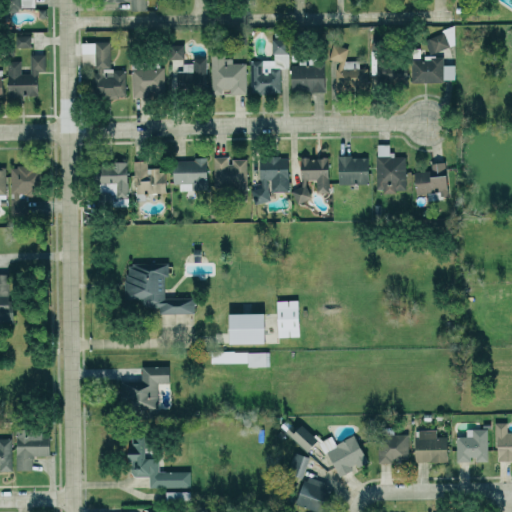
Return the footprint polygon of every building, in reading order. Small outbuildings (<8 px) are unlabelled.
[(2,0),(3,9),(32,9),(31,0),(2,0)] [(96,0),(97,1),(128,1),(128,10),(144,11),(143,0),(96,0)] [(423,36),(427,52),(454,46),(450,30),(423,36)] [(27,36),(13,36),(13,47),(27,46),(27,36)] [(278,93),(277,68),(285,68),(285,39),(269,39),(269,60),(249,60),(249,93),(278,93)] [(77,42),(77,65),(92,65),(92,72),(89,72),(90,97),(123,97),(122,70),(107,70),(107,42),(77,42)] [(181,59),(180,44),(165,45),(166,59),(181,59)] [(334,91),(364,90),(364,68),(357,69),(356,60),(344,61),(343,46),(327,46),(327,60),(333,60),(334,91)] [(3,61),(3,96),(34,96),(34,71),(42,71),(42,54),(27,54),(27,74),(18,74),(18,61),(3,61)] [(243,63),(229,63),(229,56),(209,56),(208,94),(222,95),(222,94),(243,94),(243,63)] [(451,81),(451,65),(440,65),(440,56),(421,57),(422,60),(408,60),(409,81),(451,81)] [(203,58),(189,57),(189,63),(180,63),(180,71),(173,71),(173,90),(202,91),(203,58)] [(320,91),(320,60),(296,61),(296,65),(286,65),(287,92),(320,91)] [(403,60),(372,62),(373,83),(404,82),(403,60)] [(130,95),(162,94),(161,68),(129,69),(130,95)] [(374,191),(403,190),(402,156),(388,157),(388,144),(372,144),(374,191)] [(227,156),(211,157),(211,186),(231,185),(231,198),(245,198),(244,158),(227,159),(227,156)] [(286,191),(284,156),(255,157),(256,188),(250,188),(250,202),(267,202),(266,192),(286,191)] [(366,183),(365,156),(333,157),(334,184),(366,183)] [(326,192),(324,157),(298,158),(299,186),(290,186),(291,201),(306,201),(306,179),(313,179),(313,193),(326,192)] [(168,159),(168,187),(205,187),(205,160),(168,159)] [(130,161),(130,198),(141,198),(141,193),(161,193),(161,168),(145,168),(145,161),(130,161)] [(409,171),(411,195),(437,192),(437,196),(446,196),(442,162),(427,163),(428,169),(409,171)] [(88,164),(89,183),(96,183),(97,205),(111,205),(111,204),(125,203),(123,163),(88,164)] [(7,167),(7,214),(24,214),(24,195),(31,195),(31,167),(7,167)] [(190,313),(190,298),(160,298),(160,276),(164,276),(164,263),(122,263),(122,299),(139,299),(139,307),(156,307),(156,313),(190,313)] [(298,300),(273,301),(274,337),(299,336),(298,300)] [(222,314),(223,344),(259,343),(259,313),(222,314)] [(246,352),(246,367),(268,366),(267,351),(246,352)] [(154,383),(165,384),(166,367),(137,366),(137,381),(117,381),(117,406),(153,406),(154,383)] [(511,460),(511,431),(504,431),(504,422),(492,421),(492,460),(511,460)] [(316,440),(296,422),(286,434),(306,451),(316,440)] [(453,436),(453,461),(467,461),(467,460),(484,459),(484,428),(462,428),(463,436),(453,436)] [(411,429),(410,460),(443,461),(443,436),(433,436),(433,430),(411,429)] [(29,469),(29,456),(45,455),(45,430),(12,431),(13,469),(29,469)] [(361,461),(352,434),(331,441),(330,436),(319,439),(330,472),(361,461)] [(187,486),(186,470),(155,471),(155,457),(141,457),(141,436),(130,436),(131,443),(119,443),(120,461),(126,461),(127,476),(145,475),(145,487),(187,486)] [(375,462),(405,461),(405,436),(375,437),(375,462)] [(0,471),(9,471),(9,437),(0,437),(0,471)] [(286,474),(302,476),(305,455),(289,453),(286,474)] [(323,481),(299,476),(294,505),(318,509),(323,481)] [(161,501),(185,501),(185,490),(160,491),(161,501)]
